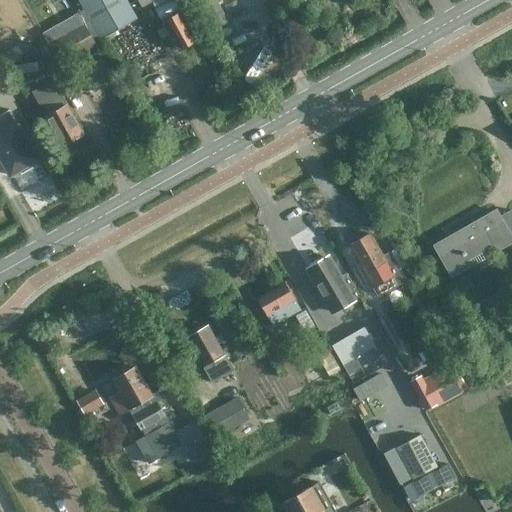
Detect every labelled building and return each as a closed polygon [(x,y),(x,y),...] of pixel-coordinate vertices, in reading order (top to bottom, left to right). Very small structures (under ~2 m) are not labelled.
[(174,0),(154,0),(152,2),(179,50),(197,39),(174,0)] [(217,0),(202,0),(217,27),(229,21),(217,0)] [(62,66),(97,46),(78,13),(64,21),(71,33),(50,45),(62,66)] [(63,146),(84,133),(51,80),(30,93),(63,146)] [(0,156),(11,175),(19,170),(21,174),(33,168),(30,164),(39,159),(9,109),(0,114),(0,156)] [(494,252),(511,241),(511,210),(511,211),(499,218),(495,211),(486,216),(485,213),(451,232),(453,235),(434,246),(452,276),(472,265),(471,264),(470,264),(468,260),(492,247),(494,251),(493,251),(494,252)] [(369,232),(348,244),(373,286),(393,275),(369,232)] [(360,296),(348,275),(342,279),(340,276),(329,257),(307,269),(332,312),(360,296)] [(286,282),(257,299),(273,326),(301,310),(286,282)] [(306,309),(298,313),(302,321),(310,317),(306,309)] [(213,381),(232,369),(208,326),(187,338),(213,381)] [(355,358),(375,346),(364,327),(332,346),(342,364),(341,366),(350,381),(364,373),(355,358)] [(331,352),(319,359),(330,379),(342,372),(331,352)] [(426,409),(473,383),(462,363),(425,383),(422,376),(411,382),(426,409)] [(130,409),(142,430),(160,419),(162,423),(167,420),(156,401),(163,397),(159,389),(152,394),(136,367),(113,380),(119,391),(108,397),(119,415),(130,409)] [(363,399),(391,383),(383,370),(355,386),(363,399)] [(92,405),(94,408),(102,403),(95,391),(78,401),(83,410),(92,405)] [(238,398),(203,417),(213,435),(248,416),(238,398)] [(157,458),(170,450),(183,443),(171,421),(145,437),(157,458)] [(420,435),(397,447),(414,479),(437,467),(420,435)] [(447,464),(428,474),(435,488),(455,478),(447,464)] [(428,474),(403,487),(411,501),(435,488),(428,474)] [(283,511),(336,511),(319,482),(279,505),(283,511)]
